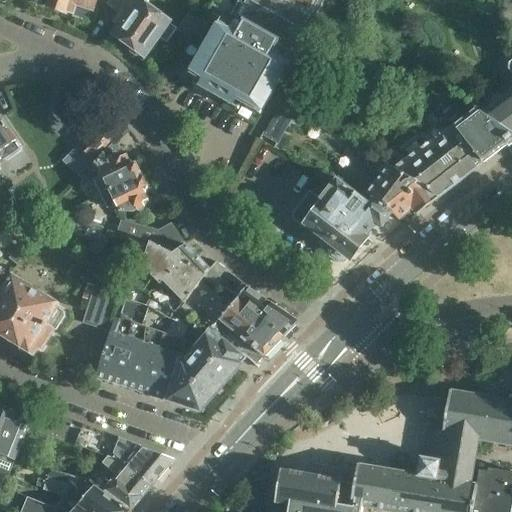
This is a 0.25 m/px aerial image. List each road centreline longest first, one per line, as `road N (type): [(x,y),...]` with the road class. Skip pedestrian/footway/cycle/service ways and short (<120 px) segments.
road 1 (residential): [(346,327),(236,248),(194,198),(141,107),(98,68),(45,48)]
road 2 (residential): [(232,447),(0,362)]
road 3 (tertiary): [(232,447),(346,327)]
